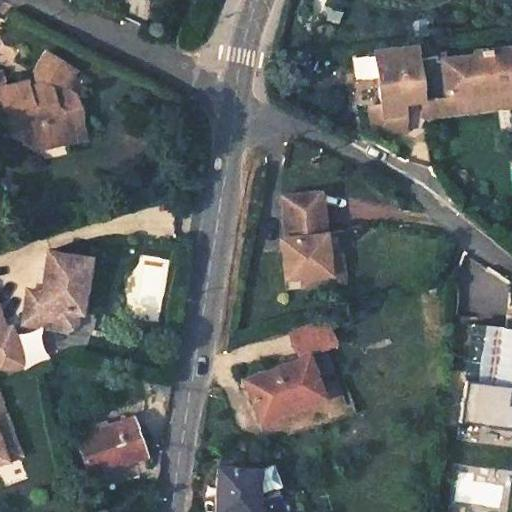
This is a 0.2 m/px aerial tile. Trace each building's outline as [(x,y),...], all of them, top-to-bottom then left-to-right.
[(415,48),(374,54),(381,107),(383,118),(405,114),(424,112),(423,109),(462,103),(465,110),(473,109),(479,101),(511,96),(511,54),(473,60),(474,63),(437,69),(436,64),(418,66),(415,48)] [(46,131),(66,127),(66,119),(78,117),(74,93),(61,87),(61,78),(70,64),(45,49),(34,68),(36,88),(28,89),(27,84),(2,87),(0,77),(0,76),(0,104),(3,104),(5,125),(18,123),(20,134),(38,145),(46,131)] [(383,118),(381,107),(370,109),(372,128),(385,135),(408,131),(405,114),(383,118)] [(66,127),(46,131),(38,145),(81,137),(78,118),(78,117),(66,119),(66,127)] [(322,257),(316,195),(279,199),(283,250),(279,251),(280,271),(297,269),(298,277),(323,276),(322,257)] [(25,299),(21,320),(67,328),(75,322),(78,309),(80,309),(89,255),(47,248),(40,289),(33,287),(31,300),(25,299)] [(338,256),(322,257),(323,276),(298,277),(299,292),(341,290),(338,256)] [(280,271),(281,279),(298,277),(297,269),(280,271)] [(31,300),(33,287),(27,286),(25,299),(31,300)] [(316,324),(286,334),(290,343),(320,332),(316,324)] [(511,331),(473,327),(464,400),(463,400),(460,424),(511,431),(511,426),(511,392),(507,392),(509,371),(511,371),(511,331)] [(296,356),(242,381),(262,422),(320,395),(300,354),(325,343),(320,332),(290,343),(296,356)] [(0,406),(0,456),(3,456),(0,447),(0,429),(8,427),(0,406)] [(131,417),(79,436),(91,469),(142,450),(131,417)] [(8,427),(0,429),(0,447),(3,456),(17,450),(8,427)] [(258,472),(217,470),(215,511),(255,511),(256,494),(260,494),(278,488),(271,467),(258,472)]
